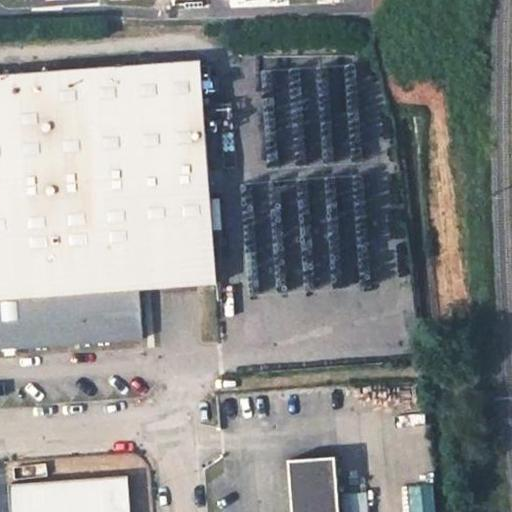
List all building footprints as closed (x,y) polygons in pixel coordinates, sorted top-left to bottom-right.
[(29,228),(40,361),(149,354),(146,304),(219,300),(205,75),(18,89),(29,228)] [(0,230),(29,228),(18,89),(0,90),(0,230)] [(29,228),(0,230),(0,363),(40,361),(29,228)] [(338,511),(333,453),(286,457),(291,511),(338,511)] [(130,511),(129,477),(10,487),(9,511),(130,511)]
